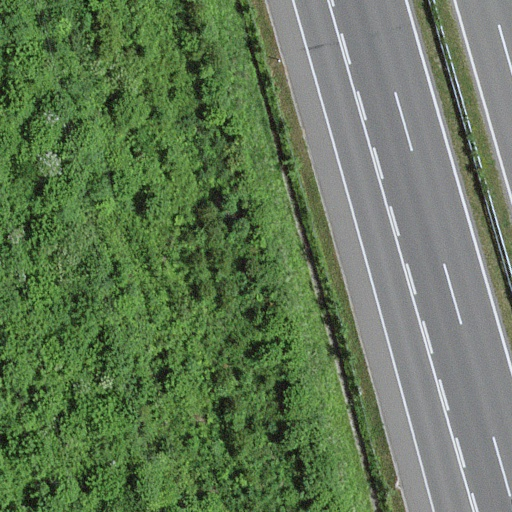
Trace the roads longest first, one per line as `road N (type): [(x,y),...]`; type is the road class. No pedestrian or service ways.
road 1 (motorway): [(369,0),(451,297)]
road 2 (motorway): [(451,297),(487,511)]
road 3 (motorway): [(451,297),(511,503)]
